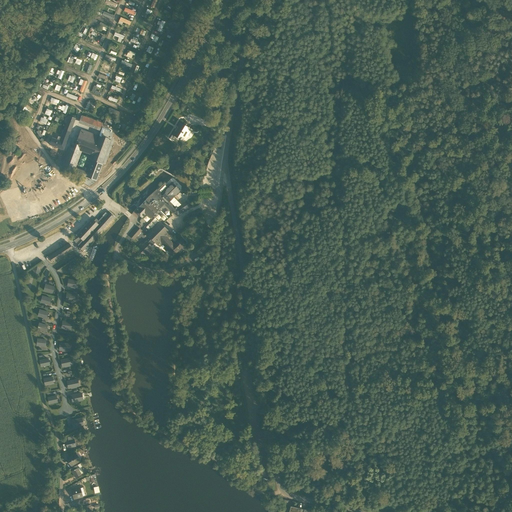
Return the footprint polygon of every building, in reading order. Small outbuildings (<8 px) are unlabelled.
[(113,19),(116,11),(111,9),(107,17),(113,19)] [(130,25),(131,21),(121,17),(119,20),(130,25)] [(157,30),(161,32),(165,21),(161,20),(157,30)] [(100,21),(99,24),(103,26),(102,29),(106,31),(109,26),(100,21)] [(168,25),(177,29),(179,25),(170,21),(168,25)] [(171,35),(173,37),(174,34),(169,32),(170,30),(167,28),(165,32),(168,34),(166,37),(170,38),(171,35)] [(121,42),(124,35),(115,32),(114,35),(119,37),(117,41),(121,42)] [(140,42),(137,41),(138,38),(131,36),(130,44),(139,46),(140,42)] [(89,71),(92,68),(85,62),(82,65),(89,71)] [(149,82),(155,69),(150,66),(144,80),(149,82)] [(100,95),(101,92),(98,91),(100,85),(94,84),(91,92),(100,95)] [(80,94),(81,95),(82,93),(75,90),(72,95),(78,98),(80,94)] [(37,103),(39,99),(34,95),(29,102),(32,104),(34,101),(37,103)] [(85,108),(88,110),(89,107),(93,109),(96,103),(89,100),(85,108)] [(63,105),(61,109),(63,110),(63,112),(66,113),(69,105),(66,104),(65,106),(63,105)] [(69,116),(61,137),(59,143),(65,145),(75,119),(69,116)] [(102,123),(86,117),(84,122),(79,120),(78,123),(100,131),(102,123)] [(110,128),(113,120),(106,117),(103,125),(110,128)] [(172,134),(182,140),(185,135),(188,136),(192,130),(179,123),(172,134)] [(101,129),(99,136),(107,139),(110,132),(101,129)] [(87,153),(92,155),(99,136),(81,130),(74,148),(80,150),(81,149),(88,152),(87,153)] [(63,150),(65,145),(59,143),(61,137),(58,136),(57,140),(52,138),(49,144),(63,150)] [(92,155),(104,159),(111,140),(107,139),(99,136),(92,155)] [(74,167),(80,150),(74,148),(70,146),(62,168),(72,172),(74,167)] [(101,166),(104,159),(92,155),(89,162),(91,163),(101,167),(101,166)] [(84,176),(96,180),(101,167),(91,163),(89,162),(86,172),(84,176)] [(172,183),(168,186),(165,183),(158,190),(168,200),(169,201),(173,197),(176,195),(175,194),(179,191),(172,183)] [(159,209),(165,204),(168,200),(158,190),(157,189),(148,198),(159,209)] [(181,204),(173,197),(169,201),(170,203),(176,208),(178,206),(181,204)] [(150,218),(159,209),(148,198),(139,207),(146,214),(150,218)] [(178,206),(182,212),(185,210),(190,207),(186,201),(181,204),(178,206)] [(176,208),(170,203),(167,206),(171,210),(177,216),(182,212),(178,206),(176,208)] [(142,218),(146,214),(139,207),(135,211),(142,218)] [(87,237),(92,241),(114,217),(110,212),(108,215),(105,218),(98,225),(87,237)] [(96,219),(94,221),(98,225),(105,218),(103,216),(98,221),(96,219)] [(77,235),(79,237),(81,238),(82,239),(83,241),(87,237),(98,225),(94,221),(92,219),(77,235)] [(152,239),(155,242),(167,231),(167,230),(160,223),(148,236),(152,239)] [(131,234),(134,237),(141,230),(138,227),(131,234)] [(167,231),(155,242),(156,243),(160,247),(162,244),(168,238),(171,235),(167,231)] [(80,248),(83,251),(87,246),(92,241),(87,237),(83,241),(82,239),(81,238),(80,239),(81,240),(77,244),(78,245),(79,246),(78,247),(79,248),(79,249),(80,248)] [(162,244),(173,256),(185,245),(180,239),(174,245),(168,238),(162,244)] [(150,249),(156,243),(155,242),(152,239),(148,243),(147,242),(143,246),(141,244),(137,249),(143,255),(145,254),(147,256),(151,251),(150,249)] [(48,257),(52,263),(64,255),(72,249),(72,248),(69,244),(58,251),(48,257)] [(40,271),(37,266),(32,269),(35,274),(40,271)] [(78,281),(68,280),(67,286),(72,287),(75,288),(75,287),(77,288),(77,284),(78,285),(78,281)] [(77,295),(67,293),(66,300),(70,301),(73,302),(73,301),(75,302),(76,298),(76,299),(77,295)] [(73,323),(63,321),(62,328),(66,328),(66,329),(69,329),(71,329),(71,326),(72,326),(73,323)] [(71,358),(61,360),(62,366),(66,366),(67,366),(70,365),(72,364),(71,361),(72,361),(71,358)] [(77,380),(67,382),(69,388),(73,387),(73,388),(76,387),(76,386),(78,386),(77,383),(78,383),(77,380)] [(81,393),(71,395),(73,402),(77,401),(80,401),(80,400),(82,400),(81,397),(82,397),(81,393)] [(82,418),(72,420),(73,427),(77,426),(77,427),(80,426),(80,425),(82,425),(82,422),(82,418)] [(65,441),(67,448),(75,446),(74,439),(72,439),(68,440),(65,441)] [(70,465),(71,465),(76,462),(79,460),(77,461),(74,455),(76,454),(76,453),(67,458),(67,459),(71,465),(70,465)] [(75,477),(80,474),(77,469),(72,472),(74,474),(75,477)] [(86,480),(90,480),(91,486),(98,485),(96,474),(86,476),(86,480)] [(74,499),(81,497),(78,488),(72,490),(74,499)] [(90,503),(93,509),(100,507),(97,501),(90,503)]
